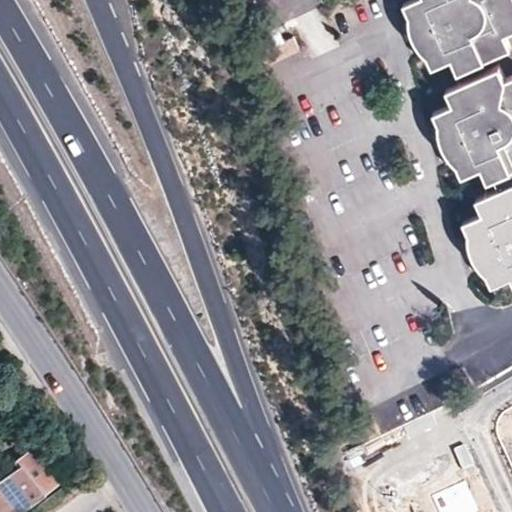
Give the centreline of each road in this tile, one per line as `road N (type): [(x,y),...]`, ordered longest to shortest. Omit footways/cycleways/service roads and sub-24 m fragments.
road 1 (primary): [(279,511),(0,2)]
road 2 (primary): [(280,511),(175,198),(92,0)]
road 3 (primary): [(0,86),(225,511)]
road 4 (tertiary): [(0,288),(139,511)]
